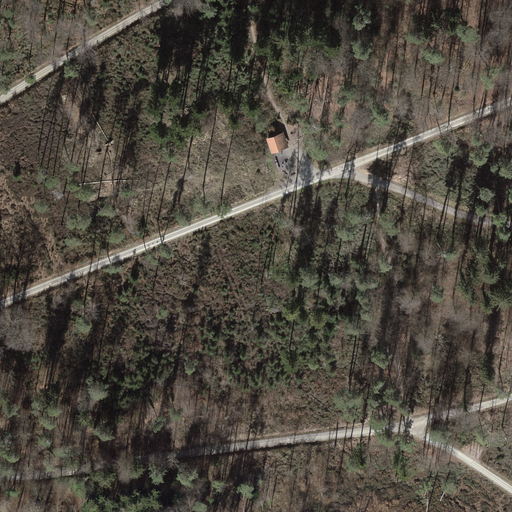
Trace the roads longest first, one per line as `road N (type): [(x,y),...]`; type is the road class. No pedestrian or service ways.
road 1 (track): [(407,422),(0,474)]
road 2 (track): [(315,180),(0,309)]
road 3 (track): [(0,101),(167,0)]
road 4 (track): [(511,99),(346,168)]
road 5 (track): [(380,182),(470,219),(511,225)]
road 6 (track): [(511,490),(407,422)]
